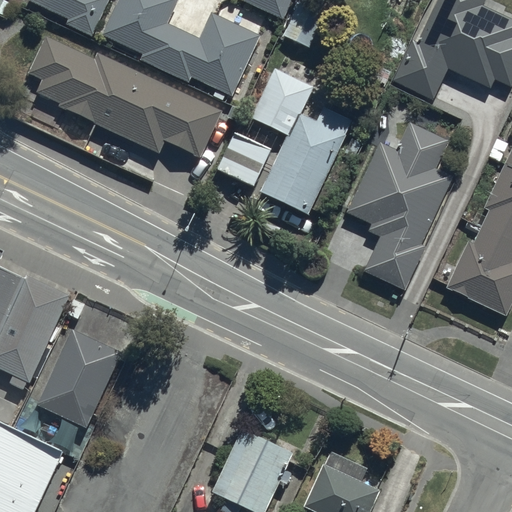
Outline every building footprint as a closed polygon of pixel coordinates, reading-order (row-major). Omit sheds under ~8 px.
[(30,0),(28,7),(69,25),(67,28),(91,39),(108,0),(30,0)] [(179,4),(171,0),(119,0),(101,39),(142,59),(139,65),(189,88),(192,82),(232,100),(259,42),(209,18),(198,43),(168,29),(179,4)] [(245,0),(243,5),(285,24),(295,0),(245,0)] [(485,0),(435,0),(413,46),(409,44),(389,83),(431,104),(448,70),(491,91),(495,82),(509,88),(511,81),(511,25),(481,10),(485,0)] [(283,40),(309,53),(326,16),(300,3),(283,40)] [(65,114),(58,130),(88,144),(95,128),(159,157),(165,145),(200,161),(221,115),(95,58),(93,62),(45,41),(29,78),(44,85),(38,97),(37,99),(57,108),(56,110),(65,114)] [(258,196),(308,220),(353,126),(323,112),(316,126),(301,119),(314,92),(275,74),(250,124),(284,141),(258,196)] [(448,144),(410,125),(397,152),(379,143),(344,214),(372,228),(368,235),(382,242),(367,272),(405,291),(427,249),(423,247),(455,183),(434,172),(448,144)] [(236,136),(217,174),(254,192),(272,154),(236,136)] [(511,148),(483,213),(489,215),(473,250),(468,247),(447,293),(506,319),(511,306),(511,148)] [(66,288),(0,257),(0,363),(10,368),(6,376),(21,383),(66,288)] [(120,359),(70,334),(37,409),(84,432),(120,359)] [(0,511),(40,511),(65,456),(0,427),(0,511)] [(292,459),(242,435),(213,499),(225,506),(222,511),(268,511),(280,487),(286,490),(291,479),(284,476),(292,459)] [(329,457),(304,511),(303,511),(372,511),(381,495),(361,486),(366,474),(329,457)] [(79,511),(88,491),(71,483),(58,511),(79,511)]
